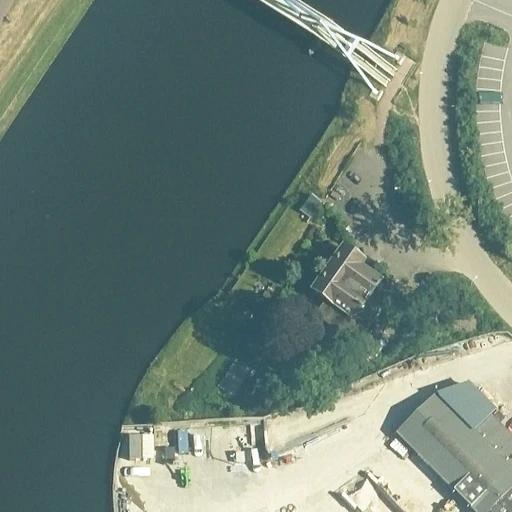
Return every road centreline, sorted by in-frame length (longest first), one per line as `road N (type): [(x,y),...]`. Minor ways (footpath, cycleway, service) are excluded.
road 1 (unclassified): [(473,260),(443,192),(431,110),(435,64),(456,0)]
road 2 (residential): [(473,260),(433,261),(394,225),(378,149)]
